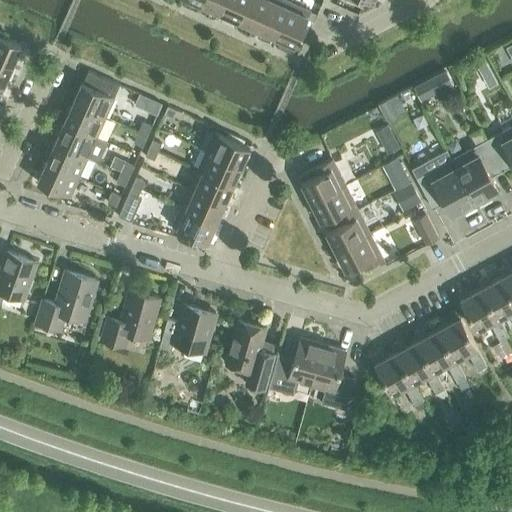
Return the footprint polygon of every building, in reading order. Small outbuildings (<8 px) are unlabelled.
[(224,0),(202,0),(200,4),(219,12),(224,0)] [(224,0),(219,12),(238,21),(246,0),(224,0)] [(246,0),(238,21),(256,29),(269,0),(246,0)] [(269,0),(256,29),(275,37),(290,2),(285,0),(269,0)] [(294,46),(310,11),(290,2),(275,37),(294,46)] [(0,59),(12,65),(21,45),(0,35),(0,59)] [(0,59),(0,83),(3,85),(12,65),(0,59)] [(485,61),(476,66),(482,77),(491,72),(485,61)] [(72,102),(104,117),(119,84),(87,70),(82,82),(81,82),(72,102)] [(445,71),(436,75),(443,90),(452,85),(445,71)] [(398,93),(380,103),(389,120),(407,110),(398,93)] [(151,99),(145,112),(155,116),(161,104),(151,99)] [(72,102),(63,122),(96,136),(104,117),(72,102)] [(163,114),(172,118),(175,110),(167,106),(163,114)] [(143,121),(138,132),(147,135),(151,124),(143,121)] [(63,122),(55,142),(87,156),(96,136),(63,122)] [(387,153),(399,147),(388,124),(376,131),(387,153)] [(511,124),(486,139),(500,165),(511,158),(511,124)] [(206,151),(241,166),(250,147),(215,131),(206,151)] [(133,142),(142,146),(147,135),(138,132),(133,142)] [(152,139),(148,147),(157,151),(161,144),(152,139)] [(486,139),(451,158),(477,205),(490,197),(488,193),(497,188),(488,171),(500,165),(486,139)] [(78,176),(87,156),(55,142),(46,161),(78,176)] [(145,155),(153,159),(157,151),(148,147),(145,155)] [(206,151),(198,169),(233,185),(241,166),(206,151)] [(306,179),(301,182),(310,202),(345,184),(332,158),(303,173),(306,179)] [(397,158),(382,165),(387,176),(402,168),(397,158)] [(463,212),(477,205),(451,158),(416,177),(430,203),(442,196),(452,213),(461,208),(463,212)] [(125,160),(120,171),(129,175),(134,164),(125,160)] [(37,182),(69,196),(78,176),(46,161),(37,182)] [(189,188),(224,204),(233,185),(198,169),(189,188)] [(115,182),(124,186),(129,175),(120,171),(115,182)] [(140,188),(144,181),(135,177),(132,185),(140,188)] [(403,211),(421,202),(411,183),(393,192),(403,211)] [(357,209),(345,184),(310,202),(320,221),(326,218),(328,223),(357,209)] [(136,198),(140,188),(132,185),(117,217),(130,222),(140,199),(136,198)] [(216,222),(224,204),(189,188),(181,207),(216,222)] [(107,202),(115,205),(120,195),(112,191),(107,202)] [(172,226),(207,242),(216,222),(181,207),(172,226)] [(326,231),(335,251),(370,233),(357,209),(328,223),(331,229),(326,231)] [(437,238),(424,213),(412,219),(426,244),(437,238)] [(351,267),(354,274),(383,259),(370,233),(335,251),(345,270),(351,267)] [(7,251),(0,270),(0,302),(4,292),(22,299),(36,261),(7,251)] [(511,269),(511,270),(508,265),(504,268),(503,266),(497,269),(501,275),(511,295),(511,269)] [(56,302),(42,298),(35,322),(59,330),(64,313),(83,319),(95,279),(66,270),(56,302)] [(477,280),(480,286),(498,318),(510,312),(511,314),(511,295),(501,275),(490,281),(487,276),(482,279),(482,278),(477,280)] [(460,298),(459,299),(476,330),(489,323),(498,341),(507,336),(498,318),(480,286),(469,293),(467,288),(462,291),(461,289),(456,291),(460,298)] [(128,332),(147,337),(158,296),(129,288),(121,319),(107,315),(100,339),(125,346),(128,332)] [(173,342),(203,351),(215,312),(183,303),(178,321),(167,318),(158,347),(170,350),(173,342)] [(434,321),(437,328),(455,359),(468,353),(477,369),(485,365),(476,348),(477,348),(460,316),(447,323),(444,318),(440,321),(439,319),(434,321)] [(249,369),(245,383),(265,388),(275,353),(260,349),(266,327),(238,319),(226,363),(249,369)] [(447,365),(455,381),(464,377),(455,359),(437,328),(425,334),(423,330),(419,332),(418,330),(413,332),(417,339),(434,371),(447,365)] [(297,380),(311,384),(323,343),(300,337),(293,360),(277,356),(268,387),(293,395),(297,380)] [(392,344),(396,351),(413,383),(425,376),(434,393),(443,388),(434,371),(417,339),(405,345),(403,341),(398,343),(397,341),(392,344)] [(346,410),(355,378),(339,373),(346,350),(323,343),(311,384),(325,388),(321,402),(346,410)] [(413,404),(422,399),(413,383),(396,351),(384,357),(382,352),(377,355),(376,353),(371,356),(375,362),(374,362),(392,394),(404,387),(413,404)]
